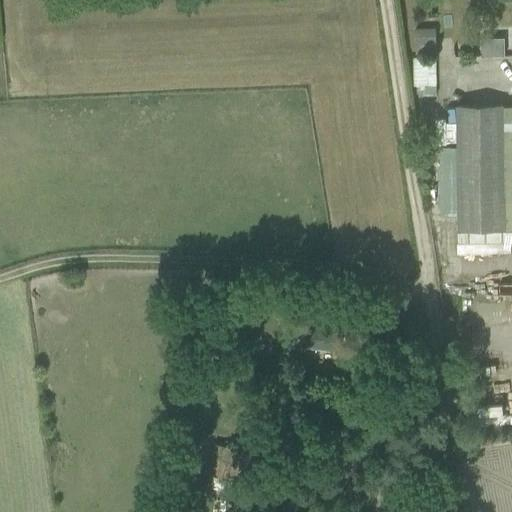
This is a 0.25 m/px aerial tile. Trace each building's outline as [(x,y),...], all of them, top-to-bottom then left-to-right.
[(413,28),(414,54),(414,93),(435,93),(434,28),(413,28)] [(501,52),(501,36),(479,36),(479,53),(501,52)] [(441,146),(442,215),(458,214),(458,229),(511,227),(511,105),(456,106),(457,145),(441,146)] [(299,345),(338,350),(341,328),(302,323),(299,345)] [(206,487),(233,496),(237,482),(250,486),(257,461),(246,454),(216,444),(207,474),(210,475),(206,487)]
